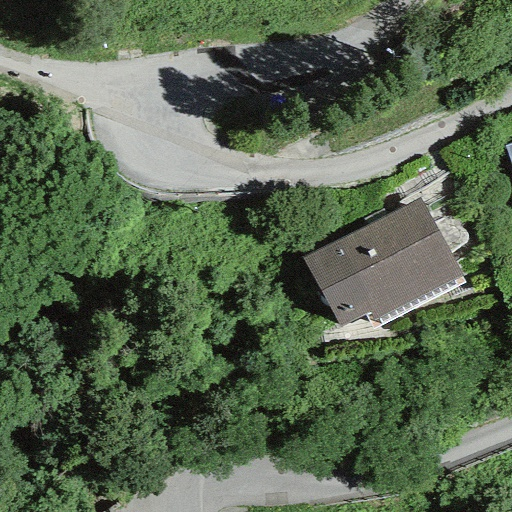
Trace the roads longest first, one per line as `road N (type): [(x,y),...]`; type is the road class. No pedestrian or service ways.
road 1 (unclassified): [(404,0),(335,53),(182,77),(154,104),(165,138),(207,163),(308,174),(420,143),(511,96)]
road 2 (unclassified): [(511,430),(389,477),(227,482),(189,498),(181,511)]
